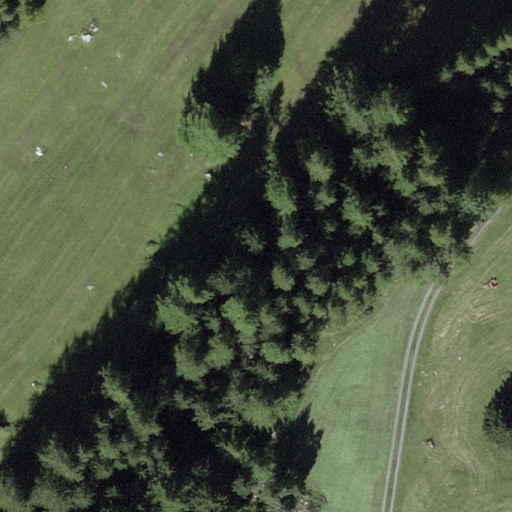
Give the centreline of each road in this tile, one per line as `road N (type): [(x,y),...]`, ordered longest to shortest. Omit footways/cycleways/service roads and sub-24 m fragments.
road 1 (track): [(0,482),(193,249),(327,113),(511,7)]
road 2 (track): [(511,184),(447,262),(420,317),(385,511)]
